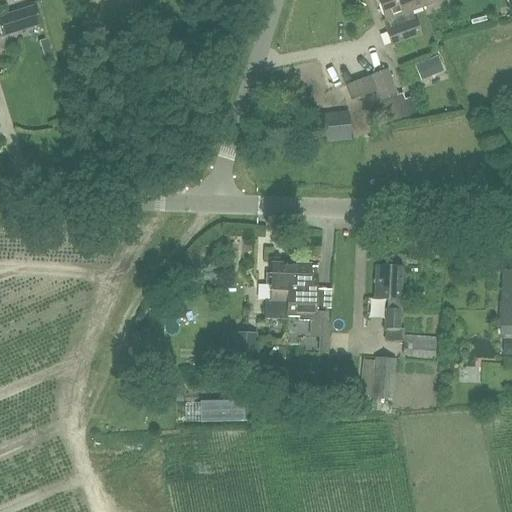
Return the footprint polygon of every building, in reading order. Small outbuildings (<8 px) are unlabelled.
[(376,0),(385,21),(388,19),(391,28),(385,30),(391,45),(420,34),(415,19),(414,20),(411,11),(421,7),(418,0),(376,0)] [(32,5),(0,15),(0,28),(2,36),(39,24),(32,5)] [(438,55),(418,63),(425,79),(444,71),(438,55)] [(396,94),(393,86),(387,69),(370,75),(379,100),(396,94)] [(342,141),(340,118),(313,120),(315,143),(342,141)] [(294,286),(295,263),(272,263),(271,273),(265,273),(265,280),(271,281),(270,301),(264,301),(264,318),(284,319),(284,310),(287,310),(288,286),(294,286)] [(310,264),(295,263),(294,286),(288,286),(287,310),(284,310),(284,319),(286,319),(286,316),(299,317),(299,320),(310,321),(310,336),(320,337),(320,353),(327,353),(328,337),(326,337),(327,312),(326,312),(326,308),(330,308),(331,288),(316,288),(317,265),(310,265),(310,264)] [(385,328),(386,328),(386,340),(403,341),(403,329),(399,328),(401,267),(375,266),(374,298),(388,299),(387,308),(386,308),(385,328)] [(499,324),(511,324),(511,271),(503,271),(502,302),(500,302),(499,324)] [(254,362),(255,334),(234,333),(234,361),(254,362)] [(434,357),(436,338),(404,336),(402,355),(434,357)] [(391,400),(394,359),(375,358),(371,398),(391,400)] [(242,406),(242,402),(201,403),(201,422),(242,421),(242,406)]
